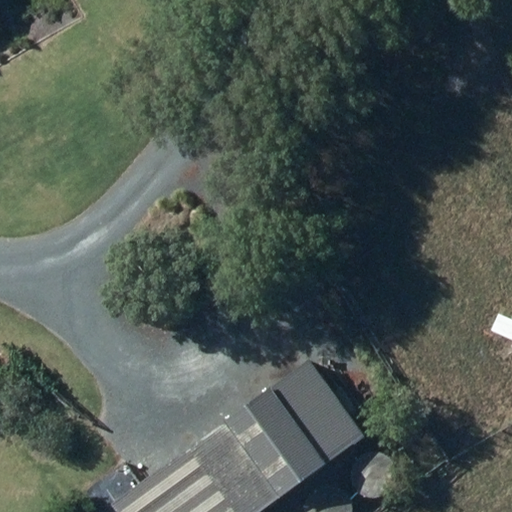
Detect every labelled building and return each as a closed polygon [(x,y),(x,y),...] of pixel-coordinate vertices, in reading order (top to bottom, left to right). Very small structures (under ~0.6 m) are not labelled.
[(391,396),(330,317),(304,337),(364,416),(391,396)] [(251,402),(307,484),(368,441),(312,360),(251,402)] [(307,484),(251,402),(224,421),(281,503),(307,484)] [(267,511),(281,503),(224,421),(187,447),(232,511),(267,511)] [(370,511),(406,482),(374,444),(293,511),(370,511)] [(232,511),(187,447),(112,499),(120,511),(232,511)]
